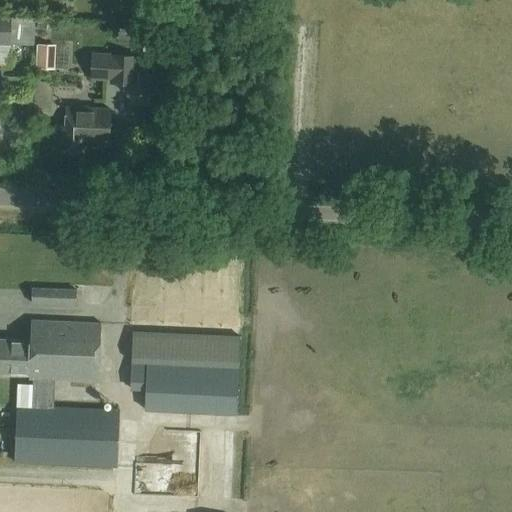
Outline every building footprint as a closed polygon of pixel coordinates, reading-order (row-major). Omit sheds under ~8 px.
[(0,43),(11,44),(11,43),(35,44),(35,16),(12,15),(0,14),(0,43)] [(142,51),(158,52),(160,24),(144,23),(142,51)] [(55,68),(56,44),(38,43),(37,67),(55,68)] [(112,78),(111,82),(135,83),(137,55),(93,53),(91,77),(112,78)] [(35,106),(46,107),(52,100),(53,88),(46,81),(37,80),(35,106)] [(67,106),(66,124),(57,123),(56,148),(61,148),(63,150),(74,151),(76,149),(92,150),(92,144),(109,144),(110,108),(67,106)] [(0,125),(24,124),(24,108),(0,108),(0,125)] [(11,129),(3,129),(4,157),(12,157),(11,129)] [(31,303),(64,304),(77,304),(77,289),(64,289),(31,287),(31,303)] [(54,406),(55,379),(99,381),(102,322),(31,319),(31,340),(0,338),(0,372),(29,374),(29,378),(33,378),(32,405),(17,405),(15,461),(117,466),(120,409),(54,406)] [(134,330),(132,361),(131,390),(146,391),(145,409),(236,414),(239,365),(240,336),(134,330)]
